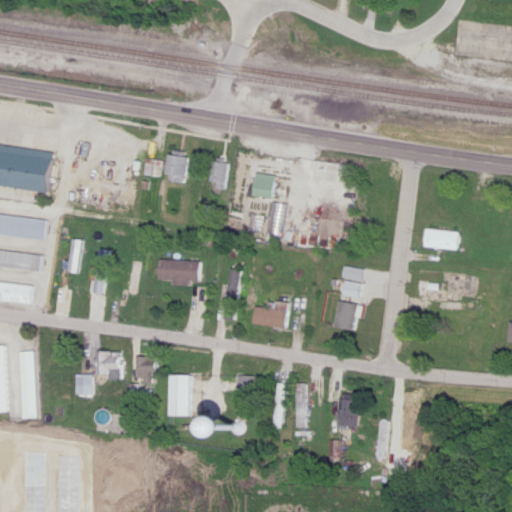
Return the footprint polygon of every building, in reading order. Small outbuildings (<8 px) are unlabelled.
[(0,134),(54,142),(49,177),(0,171),(0,134)] [(0,185),(56,193),(61,155),(44,153),(41,172),(1,167),(4,145),(0,144),(0,185)] [(191,184),(192,156),(171,155),(170,183),(191,184)] [(145,176),(162,178),(164,161),(146,159),(145,176)] [(234,163),(215,161),(212,186),(231,189),(234,163)] [(380,185),(397,187),(399,169),(371,166),(368,189),(379,190),(380,185)] [(283,177),(262,174),(258,197),(280,200),(283,177)] [(511,208),(493,206),(494,200),(479,198),(477,214),(511,218),(511,208)] [(288,233),(288,205),(272,205),(272,233),(288,233)] [(52,221),(0,214),(0,234),(49,241),(52,221)] [(464,250),(464,231),(429,231),(429,250),(464,250)] [(82,274),(89,242),(77,239),(70,272),(82,274)] [(0,266),(45,272),(46,255),(0,249),(0,266)] [(112,251),(100,250),(97,294),(109,295),(112,251)] [(130,298),(143,298),(143,260),(130,260),(130,298)] [(206,285),(207,263),(165,260),(163,282),(206,285)] [(0,301),(38,305),(40,287),(0,282),(0,301)] [(359,332),(365,298),(345,295),(338,328),(359,332)] [(294,296),(279,296),(279,309),(262,309),(262,328),(294,328),(294,296)] [(0,414),(13,414),(9,346),(0,346),(0,414)] [(25,353),(26,419),(41,419),(39,352),(25,353)] [(104,374),(113,374),(113,380),(129,380),(129,364),(119,364),(119,354),(104,354),(104,374)] [(80,395),(97,395),(97,376),(80,376),(80,395)] [(201,417),(201,377),(176,377),(176,417),(201,417)] [(312,416),(312,384),(300,384),(300,428),(319,428),(319,416),(312,416)] [(365,400),(344,400),(344,427),(365,427),(365,400)]
